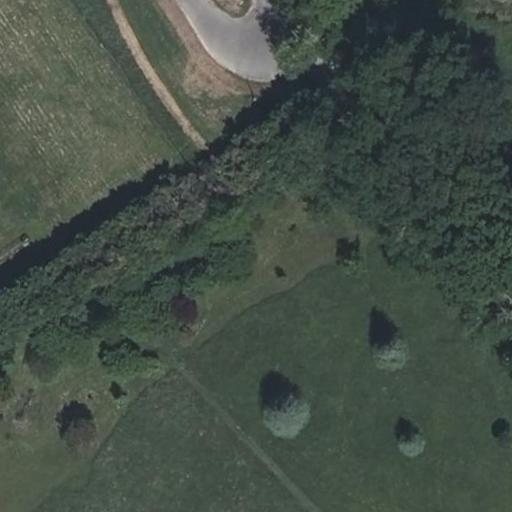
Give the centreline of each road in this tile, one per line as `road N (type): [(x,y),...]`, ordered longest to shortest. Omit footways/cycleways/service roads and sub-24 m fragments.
road 1 (residential): [(511,294),(281,0)]
road 2 (residential): [(271,0),(273,25),(247,44),(194,0)]
